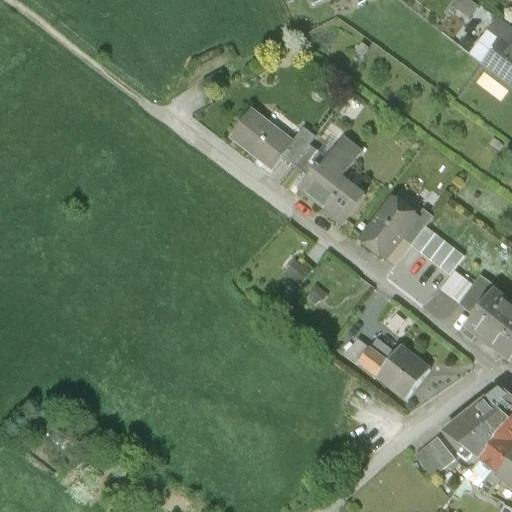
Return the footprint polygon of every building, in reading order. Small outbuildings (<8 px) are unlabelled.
[(466,0),(464,0),(459,10),(473,17),(478,7),(466,0)] [(511,34),(497,23),(490,34),(502,44),(503,42),(511,49),(511,34)] [(511,49),(503,42),(502,44),(484,67),(511,88),(511,49)] [(293,144),(252,112),(230,140),(272,173),(283,159),(294,145),(293,144)] [(315,140),(303,131),(293,144),(294,145),(283,159),(294,167),(295,167),(309,148),(315,140)] [(359,204),(336,186),(360,154),(344,142),(321,172),(317,169),(300,192),(327,212),(326,214),(342,227),(359,204)] [(309,148),(295,167),(304,174),(318,155),(309,148)] [(415,222),(391,204),(362,242),(366,245),(367,250),(370,252),(376,252),(387,260),(402,241),(415,223),(415,222)] [(423,212),(415,222),(415,223),(402,241),(411,249),(434,220),(423,212)] [(284,274),(301,285),(311,269),(295,259),(284,274)] [(455,274),(441,293),(450,300),(464,281),(455,274)] [(474,288),(460,307),(476,319),(494,294),(494,295),(497,290),(481,278),(474,288)] [(464,281),(450,300),(460,307),(474,288),(464,281)] [(511,308),(494,295),(494,294),(476,319),(475,319),(464,335),(473,342),(477,337),(511,363),(511,361),(511,308)] [(431,372),(402,350),(390,365),(370,350),(357,368),(358,368),(359,367),(360,368),(361,366),(379,379),(379,380),(408,402),(431,372)] [(444,439),(480,469),(511,427),(511,400),(503,393),(444,439)] [(511,427),(480,469),(496,481),(511,460),(511,427)] [(457,464),(439,442),(416,460),(434,482),(457,464)] [(511,460),(496,481),(511,492),(511,460)]
